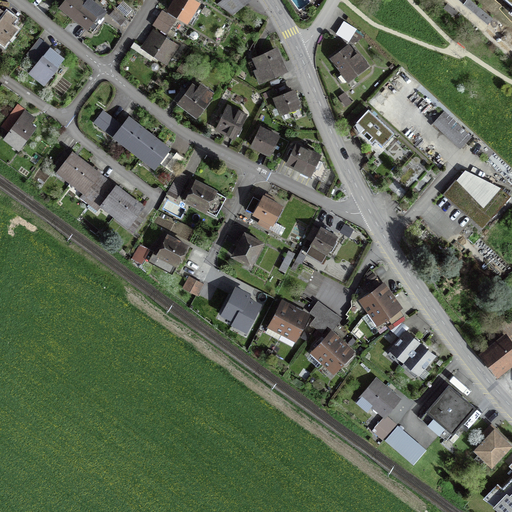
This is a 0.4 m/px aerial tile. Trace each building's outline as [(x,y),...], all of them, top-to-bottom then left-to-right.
[(65,0),(59,8),(73,19),(85,4),(80,0),(65,0)] [(105,12),(89,0),(87,0),(85,4),(73,19),(86,29),(98,15),(101,18),(105,12)] [(186,22),(197,4),(190,0),(174,0),(168,11),(186,22)] [(231,15),(243,5),(238,0),(224,0),(217,5),(231,15)] [(492,19),(469,0),(466,0),(463,5),(487,26),(492,19)] [(131,11),(122,2),(116,8),(125,17),(131,11)] [(443,7),(454,16),(458,11),(447,2),(443,7)] [(121,25),(125,18),(115,9),(113,12),(111,17),(121,25)] [(0,40),(5,44),(16,31),(7,23),(11,17),(6,13),(4,15),(0,11),(0,40)] [(161,12),(157,19),(170,27),(174,21),(161,12)] [(153,25),(166,33),(170,27),(157,19),(153,25)] [(355,29),(343,22),(336,34),(348,41),(355,29)] [(165,64),(177,46),(154,31),(149,38),(153,41),(146,51),(165,64)] [(331,59),(343,73),(337,78),(341,83),(344,83),(347,81),(366,67),(356,54),(354,56),(347,47),(331,59)] [(59,65),(64,59),(50,48),(29,73),(44,84),(59,65)] [(259,82),(284,71),(275,51),(255,60),(259,69),(254,71),(259,82)] [(188,67),(181,63),(176,71),(182,76),(188,67)] [(204,69),(198,65),(192,74),(197,78),(204,69)] [(192,86),(178,103),(196,116),(212,95),(199,85),(196,89),(192,86)] [(281,114),(299,107),(292,92),(275,99),(281,114)] [(227,108),(217,129),(234,137),(244,116),(227,108)] [(374,140),(382,147),(393,134),(368,110),(356,123),(363,129),(360,133),(371,144),(374,140)] [(29,116),(24,112),(8,132),(9,133),(4,140),(13,147),(18,140),(23,144),(34,129),(25,122),(29,116)] [(113,138),(115,135),(121,126),(115,122),(113,120),(110,117),(107,115),(104,113),(95,124),(101,129),(107,133),(113,138)] [(443,113),(433,124),(460,148),(470,137),(443,113)] [(121,126),(115,135),(129,146),(142,156),(155,166),(153,169),(169,150),(165,147),(155,139),(152,136),(142,129),(131,121),(128,118),(121,126)] [(260,128),(252,146),(268,155),(277,137),(260,128)] [(296,144),(286,164),(321,181),(326,171),(323,163),(317,161),(319,156),(296,144)] [(59,170),(72,181),(85,191),(82,195),(90,202),(99,209),(103,204),(116,214),(129,224),(127,227),(133,232),(142,221),(136,216),(142,208),(140,206),(129,197),(118,189),(107,181),(96,172),(85,164),(75,156),(71,153),(56,173),(57,173),(59,170)] [(384,187),(393,178),(394,176),(389,171),(379,182),(384,187)] [(178,173),(172,184),(181,189),(187,177),(178,173)] [(409,193),(393,178),(384,187),(383,189),(399,204),(409,193)] [(508,197),(499,189),(483,207),(467,188),(457,180),(444,195),(481,228),(508,197)] [(214,192),(195,182),(189,194),(185,192),(182,198),(186,201),(185,201),(216,216),(225,198),(214,192)] [(253,197),(246,210),(252,214),(259,201),(253,197)] [(263,197),(260,202),(253,214),(261,218),(258,224),(268,229),(271,224),(272,224),(281,207),(271,202),(273,199),(269,197),(267,199),(263,197)] [(326,228),(324,231),(320,228),(311,245),(327,254),(336,238),(328,233),(330,230),(326,228)] [(235,250),(236,250),(233,256),(250,265),(261,243),(244,234),(241,240),(240,240),(235,250)] [(157,255),(176,265),(186,246),(167,236),(157,255)] [(303,246),(295,261),(300,264),(308,249),(303,246)] [(294,254),(288,251),(282,265),(287,267),(294,254)] [(196,295),(202,284),(188,277),(183,288),(196,295)] [(387,292),(382,285),(361,300),(369,312),(378,324),(399,309),(394,302),(390,297),(387,292)] [(248,299),(250,296),(240,291),(235,288),(223,313),(233,318),(231,322),(246,329),(258,304),(254,302),(248,299)] [(339,318),(317,302),(310,312),(315,316),(310,323),(321,331),(327,324),(332,328),(339,318)] [(293,345),(307,317),(298,312),(294,310),(291,308),(281,303),(266,331),(267,334),(278,340),(290,346),(293,345)] [(390,350),(404,362),(418,374),(433,356),(424,348),(419,344),(415,341),(406,332),(390,350)] [(511,332),(482,356),(496,374),(511,361),(511,332)] [(344,347),(340,343),(337,340),(329,333),(312,352),(323,362),(334,372),(351,353),(344,347)] [(372,405),(384,416),(398,400),(375,380),(356,403),(367,412),(372,405)] [(420,419),(445,441),(474,408),(448,386),(420,419)] [(425,451),(396,426),(385,440),(413,464),(425,451)] [(476,451),(491,465),(508,446),(493,432),(476,451)] [(505,511),(511,511),(511,475),(491,498),(505,511)]
